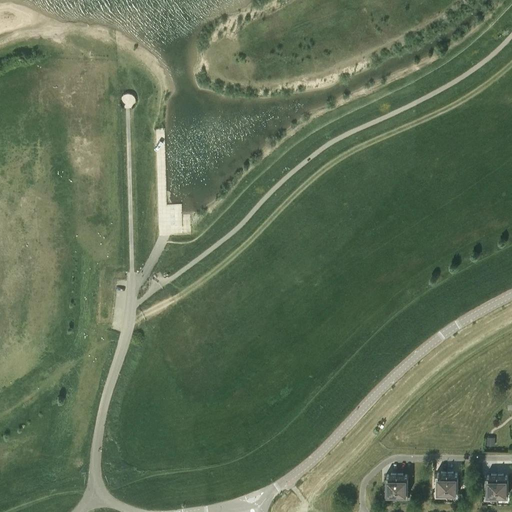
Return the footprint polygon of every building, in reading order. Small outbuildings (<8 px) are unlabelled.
[(436,473),(436,493),(447,493),(447,487),(447,472),(441,472),(441,473),(436,473)] [(447,487),(447,493),(458,493),(458,473),(453,473),(453,472),(447,472),(447,487)] [(386,474),(385,494),(397,494),(397,484),(397,473),(391,473),(391,474),(386,474)] [(397,484),(397,494),(408,494),(408,475),(403,474),(403,473),(397,473),(397,484)] [(486,475),(486,495),(497,495),(497,486),(497,474),(491,474),(491,475),(486,475)] [(497,486),(497,495),(508,495),(508,475),(503,475),(503,474),(497,474),(497,486)]
